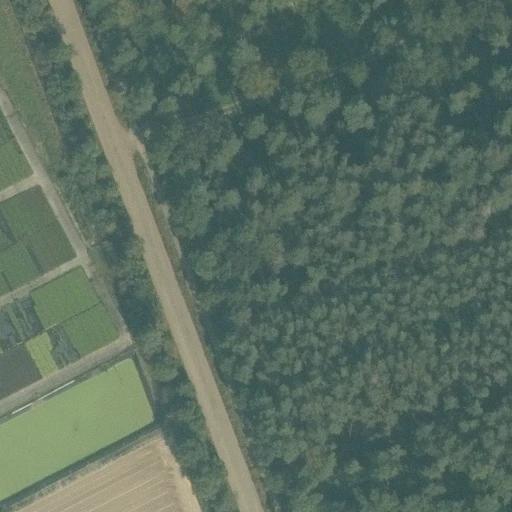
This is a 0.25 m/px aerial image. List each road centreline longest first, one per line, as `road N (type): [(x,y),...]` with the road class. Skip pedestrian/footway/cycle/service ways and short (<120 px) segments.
road 1 (track): [(251,511),(59,0)]
road 2 (track): [(511,3),(226,109)]
